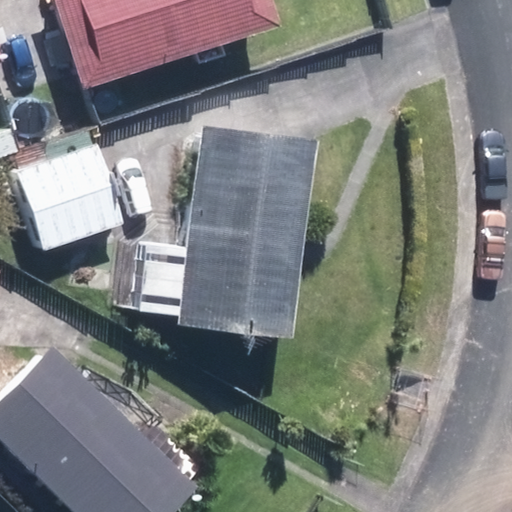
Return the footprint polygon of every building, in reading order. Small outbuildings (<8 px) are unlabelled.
[(57,0),(79,78),(280,22),(273,0),(57,0)] [(0,49),(11,46),(0,11),(0,49)] [(300,307),(305,120),(202,117),(199,233),(153,232),(151,303),(300,307)] [(24,167),(50,244),(124,219),(97,141),(24,167)] [(0,255),(0,282),(12,262),(0,255)] [(58,338),(0,395),(0,421),(91,511),(153,511),(193,473),(58,338)]
